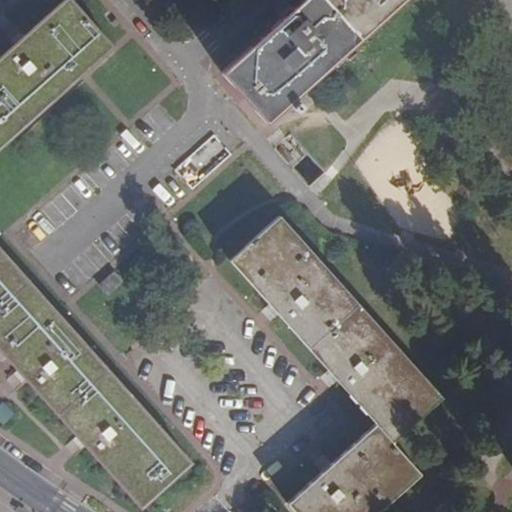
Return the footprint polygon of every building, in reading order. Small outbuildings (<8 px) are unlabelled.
[(0,348),(23,373),(83,440),(142,505),(193,460),(0,247),(0,148),(113,48),(70,0),(65,0),(21,39),(0,58),(0,348)] [(302,0),(226,69),(269,118),(375,24),(402,0),(302,0)] [(177,171),(187,185),(203,173),(203,174),(225,157),(213,141),(187,160),(188,163),(177,171)] [(297,511),(382,511),(423,477),(394,441),(442,399),(285,217),(233,262),(274,308),(333,376),(377,426),(327,470),(290,504),(297,511)] [(116,272),(100,285),(109,294),(124,280),(116,272)]
